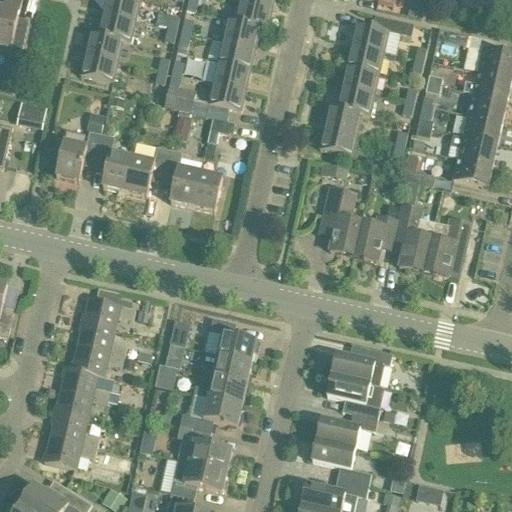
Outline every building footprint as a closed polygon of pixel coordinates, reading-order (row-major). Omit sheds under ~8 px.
[(0,9),(0,56),(9,59),(10,59),(11,53),(12,46),(14,40),(15,33),(17,27),(18,20),(22,2),(14,0),(5,0),(4,11),(0,9)] [(106,0),(103,18),(135,25),(139,4),(121,0),(106,0)] [(199,0),(189,0),(189,6),(198,8),(199,0)] [(241,0),(240,4),(271,11),(273,0),(241,0)] [(358,0),(359,0),(393,8),(395,0),(358,0)] [(235,27),(259,31),(267,33),(271,11),(240,4),(235,27)] [(135,25),(103,18),(98,39),(122,45),(130,46),(135,25)] [(168,32),(177,34),(180,22),(171,19),(168,32)] [(17,27),(27,29),(29,23),(18,20),(17,27)] [(352,49),(383,56),(387,37),(411,43),(414,30),(375,21),(372,32),(357,29),(352,49)] [(185,23),(182,35),(191,38),(194,25),(185,23)] [(227,25),(223,45),(255,52),(259,31),(235,27),(227,25)] [(15,33),(26,36),(27,29),(17,27),(15,33)] [(177,34),(168,32),(165,45),(174,47),(177,34)] [(14,40),(24,42),(26,36),(15,33),(14,40)] [(440,33),(437,44),(466,51),(469,40),(440,33)] [(191,38),(182,35),(179,48),(188,50),(191,38)] [(86,58),(118,65),(122,45),(98,39),(90,37),(86,58)] [(12,46),(23,48),(24,42),(14,40),(12,46)] [(218,65),(250,72),(255,52),(223,45),(218,65)] [(11,53),(21,55),(23,48),(12,46),(11,53)] [(348,69),(379,76),(383,56),(352,49),(348,69)] [(415,63),(424,65),(427,52),(418,50),(415,63)] [(9,59),(20,61),(21,55),(11,53),(10,59),(9,59)] [(476,76),(511,84),(511,79),(511,61),(481,55),(476,76)] [(118,65),(86,58),(81,81),(113,88),(118,65)] [(8,65),(19,68),(20,61),(9,59),(8,65)] [(158,74),(168,76),(171,64),(161,62),(158,74)] [(424,65),(415,63),(412,76),(421,78),(424,65)] [(6,72),(17,74),(19,68),(8,65),(6,72)] [(175,65),(172,77),(182,80),(185,67),(175,65)] [(218,65),(214,87),(245,94),(250,72),(218,65)] [(379,76),(348,69),(343,91),(374,98),(379,76)] [(5,78),(16,81),(17,74),(6,72),(5,78)] [(158,74),(155,87),(165,89),(168,76),(158,74)] [(463,97),(471,99),(506,106),(511,84),(476,76),(474,89),(466,87),(463,97)] [(182,80),(172,77),(169,90),(179,92),(182,80)] [(3,85),(14,87),(16,81),(5,78),(3,85)] [(429,79),(427,87),(441,90),(443,82),(429,79)] [(245,94),(214,87),(209,109),(240,116),(245,94)] [(441,90),(427,87),(425,95),(439,98),(441,90)] [(169,91),(165,109),(191,115),(196,97),(169,91)] [(374,98),(343,91),(338,113),(361,119),(369,121),(374,98)] [(405,105),(415,107),(418,95),(408,92),(405,105)] [(448,109),(462,109),(463,97),(448,96),(448,109)] [(467,121),(501,128),(506,106),(471,99),(467,121)] [(111,108),(122,111),(124,103),(113,100),(111,108)] [(381,101),(377,117),(388,120),(393,104),(381,101)] [(424,103),(422,111),(431,113),(433,105),(424,103)] [(415,107),(405,105),(402,118),(412,120),(415,107)] [(19,127),(41,132),(45,114),(23,109),(19,127)] [(324,132),(357,139),(361,119),(338,113),(329,111),(324,132)] [(101,138),(105,120),(91,117),(87,135),(101,138)] [(189,131),(191,123),(180,120),(178,129),(189,131)] [(501,128),(467,121),(462,142),(497,149),(501,128)] [(213,124),(210,134),(219,136),(232,139),(235,127),(213,122),(213,124)] [(417,132),(431,135),(433,127),(419,123),(417,132)] [(0,129),(0,170),(4,172),(13,132),(0,129)] [(357,139),(324,132),(319,154),(351,162),(357,139)] [(430,142),(431,135),(417,132),(415,139),(430,142)] [(216,148),(219,136),(210,134),(208,146),(216,148)] [(96,166),(102,140),(89,137),(88,140),(66,135),(56,182),(78,187),(83,163),(96,166)] [(395,148),(405,150),(408,137),(398,135),(395,148)] [(102,140),(96,166),(107,168),(101,193),(124,198),(132,162),(111,157),(114,143),(102,140)] [(460,152),(457,163),(492,171),(497,149),(462,142),(452,140),(450,150),(460,152)] [(425,148),(415,145),(413,154),(423,156),(425,148)] [(405,150),(395,148),(393,160),(402,162),(405,150)] [(154,167),(132,162),(124,198),(146,203),(152,178),(164,181),(170,155),(157,152),(154,167)] [(170,208),(193,213),(201,177),(204,163),(170,155),(164,181),(175,184),(170,208)] [(416,159),(415,173),(430,174),(430,159),(416,159)] [(492,171),(457,163),(452,186),(487,194),(492,171)] [(323,177),(345,182),(347,173),(325,168),(323,177)] [(401,185),(431,191),(434,180),(404,173),(401,185)] [(201,177),(193,213),(215,218),(223,182),(201,177)] [(407,187),(401,213),(398,227),(396,236),(395,241),(406,244),(399,272),(423,277),(435,229),(420,225),(423,214),(414,212),(419,190),(407,187)] [(330,256),(355,262),(362,227),(348,224),(354,198),(330,193),(324,219),(338,222),(330,256)] [(398,227),(401,213),(390,211),(387,224),(398,227)] [(496,224),(506,226),(508,216),(499,214),(496,224)] [(376,231),(362,227),(355,262),(377,267),(385,233),(396,236),(398,227),(387,224),(378,222),(376,231)] [(449,232),(435,229),(423,277),(448,283),(448,281),(458,283),(471,228),(451,223),(449,232)] [(303,248),(317,266),(325,260),(311,242),(303,248)] [(0,288),(0,340),(8,343),(13,318),(2,315),(7,290),(0,288)] [(83,327),(116,334),(119,322),(133,326),(136,315),(130,314),(119,311),(89,304),(83,327)] [(120,304),(119,311),(130,314),(132,307),(120,304)] [(137,323),(146,325),(148,317),(140,315),(137,323)] [(218,360),(252,367),(257,346),(232,341),(235,329),(213,324),(210,335),(223,339),(218,360)] [(176,325),(170,349),(186,353),(192,328),(176,325)] [(83,327),(78,350),(125,361),(127,352),(113,348),(116,334),(83,327)] [(167,366),(166,370),(177,373),(181,374),(186,353),(170,349),(169,356),(167,366)] [(78,350),(72,374),(98,381),(104,383),(108,369),(122,373),(125,361),(78,350)] [(336,359),(332,380),(380,390),(385,369),(390,371),(393,359),(367,353),(365,365),(336,359)] [(138,366),(151,369),(153,361),(140,357),(138,366)] [(203,369),(201,378),(247,389),(252,367),(218,360),(215,372),(203,369)] [(123,372),(132,374),(134,365),(125,363),(123,372)] [(155,389),(155,390),(172,394),(177,373),(166,370),(160,369),(158,375),(155,389)] [(61,396),(108,407),(110,397),(96,393),(98,381),(72,374),(67,372),(61,396)] [(196,400),(208,402),(242,410),(247,389),(201,378),(196,400)] [(355,407),(353,419),(378,425),(385,392),(380,390),(332,380),(327,400),(355,407)] [(55,421),(87,429),(91,414),(105,418),(108,407),(61,396),(55,421)] [(119,399),(110,397),(108,407),(117,409),(119,399)] [(242,410),(208,402),(203,423),(191,420),(188,433),(211,438),(214,426),(237,431),(242,410)] [(384,426),(394,428),(396,417),(386,415),(384,426)] [(135,431),(148,433),(149,420),(136,418),(135,431)] [(183,419),(181,431),(188,433),(191,420),(183,419)] [(378,425),(353,419),(350,430),(322,423),(317,445),(356,454),(361,433),(375,436),(378,425)] [(50,444),(97,455),(99,444),(85,440),(87,429),(55,421),(50,444)] [(179,465),(227,476),(232,454),(209,449),(211,438),(188,433),(181,431),(178,442),(184,443),(179,465)] [(97,455),(50,444),(44,467),(76,475),(80,461),(94,465),(95,464),(96,458),(97,455)] [(341,472),(338,484),(369,491),(372,479),(351,474),(356,454),(317,445),(312,466),(341,472)] [(130,476),(133,462),(121,460),(118,473),(130,476)] [(172,499),(194,503),(197,491),(222,497),(227,476),(179,465),(172,499)] [(406,483),(394,481),(390,495),(402,497),(406,483)] [(369,491),(338,484),(335,496),(307,489),(302,511),(307,511),(354,511),(358,501),(367,503),(369,491)] [(20,511),(21,511),(66,511),(68,510),(71,511),(90,511),(92,510),(54,485),(46,497),(34,489),(20,511)] [(104,507),(111,511),(118,511),(124,503),(112,495),(104,507)] [(192,511),(194,503),(172,499),(168,511),(192,511)] [(400,511),(402,503),(386,499),(384,508),(400,511)]
